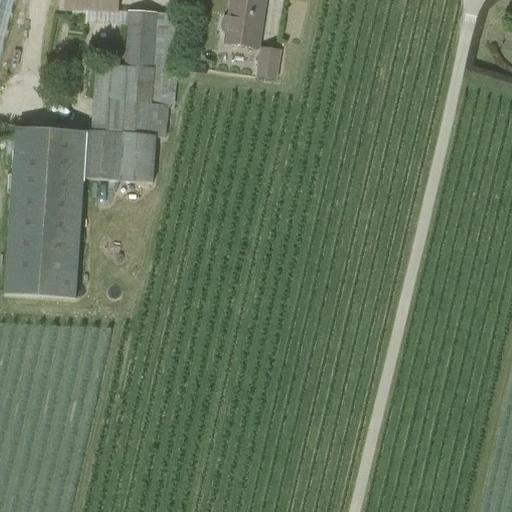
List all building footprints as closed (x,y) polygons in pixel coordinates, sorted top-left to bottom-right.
[(65,0),(65,11),(83,12),(83,11),(88,11),(116,13),(117,0),(65,0)] [(222,20),(220,31),(223,34),(225,34),(224,46),(259,51),(266,2),(254,0),(230,0),(228,18),(225,18),(222,20)] [(8,235),(4,296),(76,301),(79,248),(84,180),(119,183),(152,186),(156,139),(165,140),(168,108),(173,108),(181,17),(155,14),(127,12),(124,68),(94,66),(91,132),(86,132),(86,133),(15,129),(8,235)] [(261,49),(256,78),(277,81),(281,52),(261,49)] [(118,251),(139,252),(141,226),(120,224),(118,251)]
